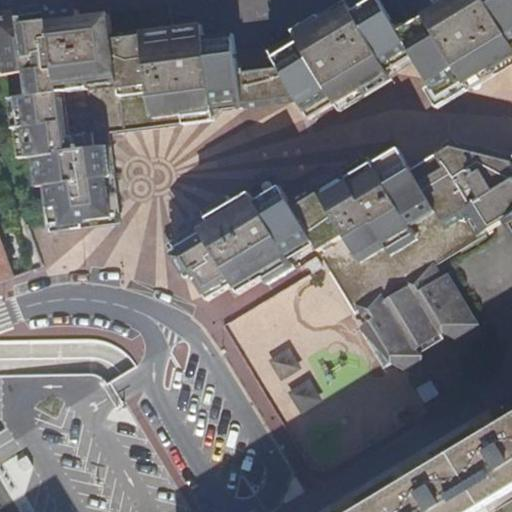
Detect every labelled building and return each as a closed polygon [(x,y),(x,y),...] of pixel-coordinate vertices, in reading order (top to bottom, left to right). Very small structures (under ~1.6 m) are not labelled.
[(511,0),(451,0),(425,16),(426,18),(400,33),(380,0),(376,0),(354,14),(350,8),(298,39),(301,44),(276,60),(282,69),(241,74),(236,35),(206,39),(205,34),(176,38),(172,7),(111,14),(110,9),(0,23),(0,76),(15,75),(22,129),(25,129),(29,160),(44,158),(52,226),(112,219),(104,147),(98,148),(96,135),(187,123),(187,119),(216,115),(215,106),(244,102),(245,104),(258,103),(299,97),(313,120),(337,105),(338,106),(391,74),(390,72),(415,57),(441,99),(466,84),(467,85),(511,58),(511,0)] [(511,162),(452,148),(415,171),(396,140),(354,165),(351,161),(341,167),(343,171),(331,179),(324,166),(284,190),(283,187),(257,203),(251,194),(199,225),(204,234),(178,249),(210,301),(235,286),(241,295),(293,262),(288,254),(314,238),(319,247),(320,247),(330,263),(332,267),(346,259),(372,301),(361,308),(370,322),(367,324),(391,364),(397,360),(414,369),(422,355),(418,348),(449,330),(465,338),(473,324),(437,264),(461,249),(463,252),(490,237),(488,233),(511,218),(511,162)] [(0,283),(14,278),(0,240),(0,283)] [(346,259),(332,267),(358,310),(361,308),(372,301),(346,259)] [(511,419),(497,429),(495,426),(473,439),(474,442),(429,470),(427,467),(404,480),(406,484),(360,511),(359,508),(351,511),(477,511),(511,491),(511,419)]
